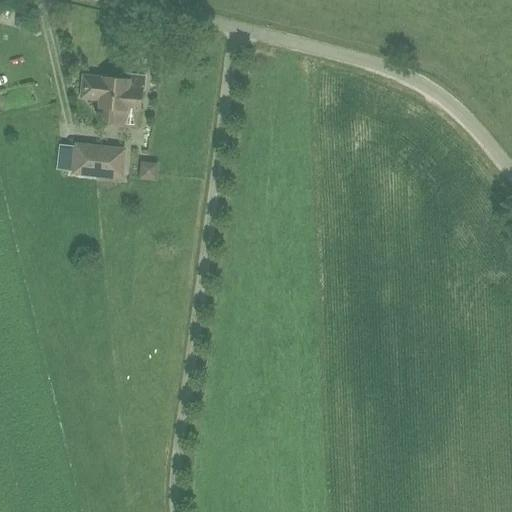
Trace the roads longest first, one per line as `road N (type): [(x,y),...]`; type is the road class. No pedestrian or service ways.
road 1 (unknown): [(238,28),(175,511)]
road 2 (unclassified): [(511,171),(459,111),(401,72),(122,0)]
